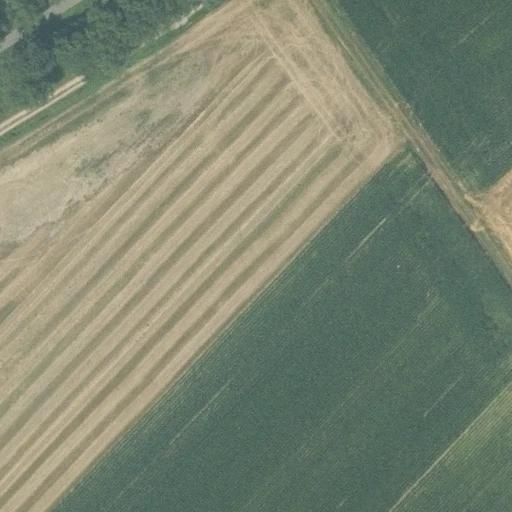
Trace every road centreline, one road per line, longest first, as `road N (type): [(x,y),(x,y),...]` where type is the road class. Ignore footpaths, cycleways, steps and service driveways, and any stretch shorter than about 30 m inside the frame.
road 1 (track): [(314,0),(511,284)]
road 2 (track): [(206,0),(0,133)]
